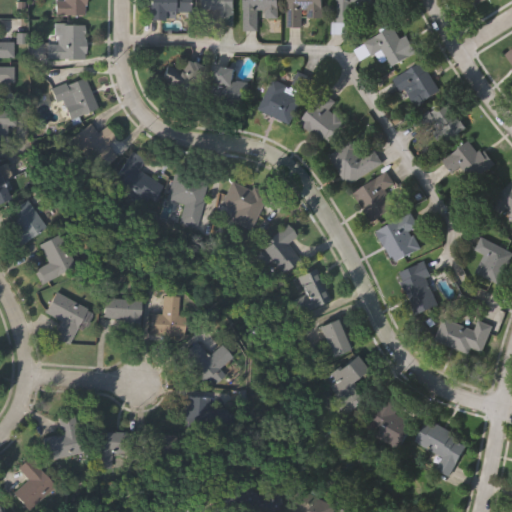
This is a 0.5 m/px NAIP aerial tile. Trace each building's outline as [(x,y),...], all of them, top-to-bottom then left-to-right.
[(85,0),(85,16),(56,16),(56,0),(85,0)] [(146,17),(146,0),(188,0),(188,11),(162,11),(162,17),(146,17)] [(232,0),(232,23),(217,23),(217,8),(197,8),(197,0),(232,0)] [(242,29),(242,0),(277,0),(277,17),(257,17),(257,29),(242,29)] [(320,0),(320,17),(302,17),(302,25),(285,25),(285,0),(320,0)] [(349,22),(333,21),(333,0),(370,0),(370,3),(349,2),(349,22)] [(471,0),(476,8),(490,0),(471,0)] [(84,25),(84,59),(46,59),(46,43),(53,43),(53,25),(84,25)] [(405,34),(415,52),(389,66),(381,51),(361,62),(353,47),(392,26),(398,38),(405,34)] [(0,57),(0,41),(11,41),(11,58),(0,57)] [(511,69),(501,55),(511,47),(511,69)] [(158,83),(169,55),(199,66),(188,94),(158,83)] [(409,107),(392,77),(420,61),(436,89),(409,107)] [(234,68),(232,80),(246,82),(243,101),(206,96),(211,65),(234,68)] [(0,66),(11,66),(11,81),(0,81),(0,66)] [(272,77),(291,86),(298,72),(310,78),(289,123),(257,109),(272,77)] [(60,100),(54,103),(49,90),(83,77),(95,109),(68,119),(60,100)] [(298,121),(321,91),(333,100),(327,108),(344,120),(326,143),(298,121)] [(444,99),(464,127),(436,146),(416,117),(444,99)] [(0,109),(13,109),(13,124),(5,124),(5,140),(0,140),(0,109)] [(114,139),(105,147),(115,158),(98,173),(70,139),(89,124),(96,133),(104,126),(114,139)] [(490,166),(471,183),(455,164),(449,169),(441,161),(467,139),(490,166)] [(382,163),(348,186),(328,156),(352,140),(362,156),(372,149),(382,163)] [(136,166),(151,177),(137,198),(110,179),(129,151),(141,159),(136,166)] [(5,163),(0,164),(0,200),(9,196),(2,180),(11,177),(5,163)] [(195,226),(177,222),(181,204),(165,200),(172,172),(207,180),(195,226)] [(352,192),(386,172),(393,184),(385,189),(396,207),(370,222),(352,192)] [(263,194),(248,230),(225,220),(229,210),(218,206),(229,180),(263,194)] [(489,203),(509,182),(511,184),(511,212),(507,208),(501,214),(489,203)] [(44,227),(15,247),(0,225),(0,218),(26,201),(44,227)] [(375,229),(408,212),(414,225),(409,227),(419,247),(391,261),(375,229)] [(278,273),(257,246),(284,224),(294,237),(285,244),(297,258),(278,273)] [(39,283),(32,270),(45,263),(36,244),(56,234),(72,266),(39,283)] [(511,252),(498,284),(474,274),(482,255),(473,251),(479,238),(511,252)] [(414,314),(396,272),(420,261),(438,303),(414,314)] [(327,299),(294,314),(288,300),(301,294),(293,277),(313,268),(327,299)] [(66,344),(50,336),(58,320),(42,311),(53,292),(84,309),(66,344)] [(177,296),(176,314),(182,315),(181,336),(146,333),(147,313),(157,313),(158,295),(177,296)] [(136,321),(136,333),(120,332),(121,320),(100,319),(102,297),(138,299),(136,321)] [(433,338),(441,317),(472,329),(476,319),(490,324),(478,355),(433,338)] [(330,357),(316,326),(334,319),(347,349),(330,357)] [(230,357),(216,369),(222,375),(213,384),(207,376),(202,381),(179,355),(193,342),(206,356),(219,344),(230,357)] [(346,415),(319,381),(353,355),(364,369),(349,380),(365,401),(346,415)] [(208,397),(207,409),(224,410),(223,427),(182,424),(184,396),(208,397)] [(370,426),(384,397),(399,404),(394,414),(410,422),(401,442),(398,448),(375,436),(378,431),(370,426)] [(71,414),(80,453),(45,461),(41,440),(59,436),(55,418),(71,414)] [(412,441),(423,420),(466,441),(448,476),(434,469),(440,456),(412,441)] [(128,433),(127,455),(109,454),(109,468),(92,467),(94,431),(128,433)] [(156,433),(173,435),(169,468),(134,464),(136,444),(154,446),(156,433)] [(10,495),(26,480),(16,469),(27,458),(52,485),(25,511),(10,495)] [(330,511),(285,511),(296,488),(334,505),(330,511)]
